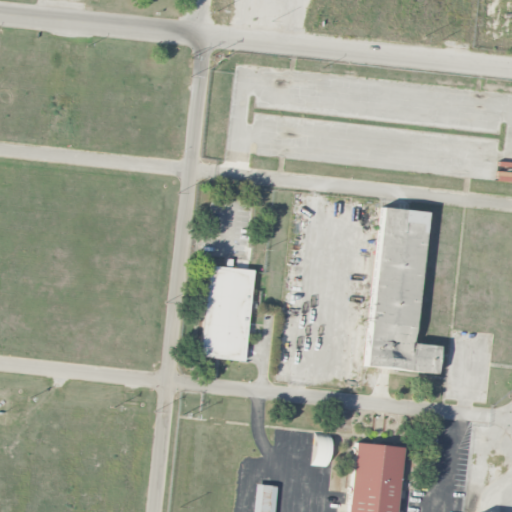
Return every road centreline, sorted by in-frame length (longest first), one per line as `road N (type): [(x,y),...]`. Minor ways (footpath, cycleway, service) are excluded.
road 1 (residential): [(0,363),(511,419)]
road 2 (residential): [(0,15),(511,69)]
road 3 (residential): [(192,169),(154,511)]
road 4 (residential): [(192,169),(511,205)]
road 5 (residential): [(0,148),(192,169)]
road 6 (residential): [(206,37),(192,169)]
